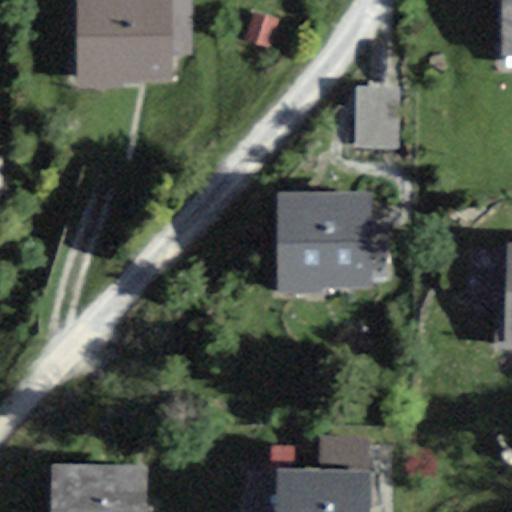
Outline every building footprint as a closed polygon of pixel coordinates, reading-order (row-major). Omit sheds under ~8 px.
[(171,0),(81,0),(82,35),(83,88),(172,87),(172,33),(171,0)] [(511,0),(500,0),(501,1),(499,54),(511,54),(511,0)] [(353,152),(391,155),(395,93),(357,91),(353,152)] [(370,191),(280,189),(279,241),(278,294),(367,296),(369,242),(370,191)] [(140,511),(141,464),(51,465),(51,511),(140,511)] [(373,511),(374,467),(284,465),(283,511),(373,511)]
